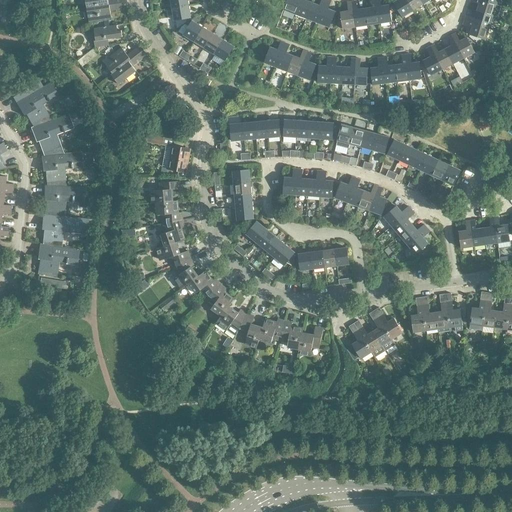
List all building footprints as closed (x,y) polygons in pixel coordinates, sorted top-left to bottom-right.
[(285,0),(282,9),(294,13),(299,0),(285,0)] [(299,0),(294,13),(305,18),(311,2),(305,0),(299,0)] [(320,0),(318,5),(311,2),(305,18),(316,22),(325,0),(320,0)] [(330,0),(329,0),(325,0),(316,22),(328,27),(334,11),(327,8),(330,0)] [(366,25),(378,23),(375,0),(370,0),(371,8),(364,8),(366,25)] [(381,6),(379,0),(375,0),(378,23),(390,22),(388,5),(381,6)] [(402,17),(412,10),(405,0),(396,0),(393,3),(402,17)] [(405,0),(412,10),(422,4),(420,0),(405,0)] [(482,0),(470,0),(470,1),(478,4),(476,11),(492,16),(496,17),(497,17),(501,6),(496,4),(482,0)] [(357,9),(356,1),(351,2),(354,27),(366,25),(364,8),(357,9)] [(342,28),(354,27),(351,2),(346,2),(347,11),(340,12),(342,24),(342,28)] [(104,21),(104,23),(105,26),(110,25),(109,20),(112,19),(110,10),(123,8),(122,3),(87,7),(89,23),(104,21)] [(174,20),(191,17),(188,5),(172,8),(174,20)] [(466,15),(464,19),(488,27),(492,16),(476,11),(474,18),(466,15)] [(484,39),(488,27),(464,19),(463,24),(471,26),(469,34),(484,39)] [(202,27),(192,20),(183,34),(193,41),(202,27)] [(117,25),(110,25),(105,26),(94,28),(95,40),(94,40),(95,47),(109,45),(109,39),(123,37),(122,30),(118,30),(117,25)] [(212,33),(202,27),(193,41),(204,47),(212,33)] [(204,47),(214,54),(223,40),(212,33),(204,47)] [(450,35),(462,58),(473,52),(465,38),(459,41),(454,33),(450,35)] [(451,45),(444,49),(452,64),(462,58),(450,35),(446,37),(451,45)] [(214,54),(224,60),(233,46),(223,40),(214,54)] [(263,62),(274,67),(283,43),(279,41),(276,49),(269,46),(263,62)] [(285,53),(288,44),(283,43),(274,67),(286,71),(292,55),(285,53)] [(438,52),(433,44),(429,46),(441,69),(452,64),(444,49),(438,52)] [(127,55),(121,47),(103,61),(112,73),(144,49),(140,45),(127,55)] [(430,75),(441,69),(429,46),(425,48),(429,56),(422,60),(427,68),(430,75)] [(147,54),(144,49),(112,73),(111,74),(119,84),(137,70),(131,63),(137,60),(138,61),(147,54)] [(286,71),(297,75),(306,51),(302,50),(299,58),(292,55),(286,71)] [(307,61),(310,53),(306,51),(297,75),(309,80),(315,64),(307,61)] [(187,53),(183,58),(194,65),(197,59),(187,53)] [(410,63),(409,54),(404,55),(408,80),(420,78),(418,62),(410,63)] [(401,64),(394,65),(396,81),(408,80),(404,55),(400,55),(401,64)] [(325,66),(318,66),(317,82),(329,83),(331,57),(326,57),(325,66)] [(329,83),(341,84),(342,67),(335,66),(335,58),(331,57),(329,83)] [(385,57),(381,58),(384,83),(396,81),(394,65),(387,66),(385,57)] [(341,84),(353,84),(355,59),(350,58),(350,67),(342,67),(341,84)] [(376,58),(377,67),(370,68),(372,84),(384,83),(381,58),(376,58)] [(359,68),(359,59),(355,59),(353,84),(365,85),(366,68),(359,68)] [(38,89),(35,84),(12,97),(23,115),(26,114),(33,126),(51,120),(42,104),(57,95),(50,82),(38,89)] [(67,113),(51,120),(33,126),(30,127),(36,142),(38,141),(44,155),(44,156),(63,154),(63,153),(56,134),(73,128),(67,113)] [(279,120),(267,121),(268,137),(281,136),(279,120)] [(297,121),(285,120),(283,136),(296,137),(297,121)] [(268,137),(267,121),(255,122),(256,138),(268,137)] [(296,137),(308,138),(309,122),(297,121),(296,137)] [(244,140),(256,138),(255,122),(243,123),(244,140)] [(308,138),(320,139),(321,122),(309,122),(308,138)] [(332,140),(333,123),(321,122),(320,139),(332,140)] [(244,140),(243,123),(230,124),(232,141),(244,140)] [(337,141),(336,145),(348,149),(350,144),(354,127),(341,124),(337,141)] [(366,130),(354,127),(350,144),(361,147),(366,130)] [(377,134),(366,130),(361,147),(373,151),(377,134)] [(146,135),(143,134),(142,139),(145,140),(145,142),(162,145),(164,138),(146,135)] [(377,134),(373,151),(385,154),(389,137),(377,134)] [(394,139),(387,155),(399,161),(406,144),(394,139)] [(229,150),(228,142),(220,143),(221,151),(229,150)] [(406,144),(399,161),(410,166),(417,150),(406,144)] [(190,149),(173,146),(169,168),(186,171),(190,149)] [(417,150),(410,166),(420,171),(427,154),(417,150)] [(45,171),(46,185),(65,186),(63,169),(82,167),(80,151),(63,153),(63,154),(44,156),(44,155),(41,156),(42,171),(45,171)] [(427,154),(420,171),(431,176),(438,160),(427,154)] [(438,160),(431,176),(442,180),(449,165),(438,160)] [(461,170),(449,165),(442,180),(454,186),(461,170)] [(169,169),(162,167),(160,175),(168,176),(169,169)] [(293,178),(285,177),(283,194),(296,195),(298,169),(293,169),(293,178)] [(296,195),(308,196),(309,179),(302,178),(303,170),(298,169),(296,195)] [(249,170),(233,172),(234,184),(250,183),(249,170)] [(317,171),(316,180),(309,179),(308,196),(320,197),(322,171),(317,171)] [(326,172),(322,171),(320,197),(332,198),(334,181),(326,180),(326,172)] [(0,187),(13,188),(13,184),(5,183),(5,176),(0,175),(0,187)] [(348,185),(340,182),(334,198),(346,202),(355,178),(351,176),(348,185)] [(159,183),(160,190),(151,191),(152,202),(156,202),(172,201),(172,200),(171,189),(180,188),(179,181),(167,182),(167,177),(160,177),(161,183),(159,183)] [(346,202),(358,206),(363,191),(356,188),(360,180),(355,178),(346,202)] [(250,183),(234,184),(235,196),(251,194),(250,183)] [(45,200),(45,214),(64,217),(64,216),(64,201),(83,202),(83,186),(65,186),(46,185),(44,185),(43,200),(45,200)] [(363,191),(358,206),(369,211),(378,186),(373,185),(370,193),(363,191)] [(382,188),(378,186),(369,211),(381,215),(381,214),(383,216),(391,205),(386,201),(386,199),(379,197),(382,188)] [(0,187),(0,197),(3,198),(4,192),(12,193),(13,188),(0,187)] [(252,206),(251,194),(235,196),(236,208),(252,206)] [(3,198),(0,197),(0,208),(11,210),(11,205),(3,204),(3,198)] [(176,200),(172,200),(172,201),(156,202),(157,214),(161,213),(162,223),(182,220),(182,212),(177,212),(176,200)] [(252,206),(236,208),(237,220),(253,218),(252,206)] [(383,217),(392,227),(411,210),(408,207),(401,212),(396,206),(383,217)] [(0,208),(0,219),(1,220),(2,214),(10,215),(11,210),(0,208)] [(407,219),(414,214),(411,210),(392,227),(399,236),(412,225),(407,219)] [(43,229),(42,244),(61,247),(62,231),(86,234),(88,219),(64,216),(64,217),(45,214),(42,214),(41,229),(43,229)] [(499,226),(498,217),(493,218),(497,243),(509,241),(507,225),(499,226)] [(485,245),(497,243),(493,218),(489,219),(490,227),(483,228),(485,245)] [(1,220),(0,219),(0,230),(9,232),(9,227),(0,226),(1,220)] [(182,220),(162,223),(165,233),(161,234),(165,245),(176,242),(184,240),(181,229),(185,227),(182,220)] [(465,222),(466,231),(459,232),(461,248),(473,247),(470,221),(465,222)] [(474,221),(470,221),(473,247),(485,245),(483,228),(475,229),(474,221)] [(267,230),(257,222),(246,234),(256,242),(267,230)] [(417,231),(412,225),(399,236),(407,245),(427,228),(424,225),(417,231)] [(423,238),(430,232),(427,228),(407,245),(415,254),(428,243),(423,238)] [(256,242),(265,250),(276,237),(267,230),(256,242)] [(274,258),(285,245),(276,237),(265,250),(274,258)] [(176,242),(165,245),(157,248),(161,260),(169,257),(172,267),(190,258),(188,250),(180,253),(176,242)] [(42,244),(39,243),(37,258),(40,259),(37,274),(56,277),(59,262),(76,265),(79,250),(61,247),(42,244)] [(239,253),(242,249),(237,245),(234,249),(239,253)] [(295,253),(285,245),(274,258),(284,266),(295,253)] [(349,265),(347,248),(334,250),(337,266),(349,265)] [(247,253),(242,249),(239,253),(244,257),(247,253)] [(325,268),(337,266),(334,250),(323,251),(325,268)] [(325,268),(323,251),(311,253),(313,270),(325,268)] [(90,262),(91,254),(83,252),(81,261),(90,262)] [(301,271),(313,270),(311,253),(298,255),(301,271)] [(195,264),(190,258),(172,267),(178,275),(174,278),(182,288),(184,287),(198,276),(191,267),(195,264)] [(267,276),(270,272),(265,268),(262,272),(267,276)] [(198,276),(184,287),(191,296),(200,290),(206,299),(220,285),(216,278),(212,281),(205,271),(198,276)] [(275,276),(270,272),(267,276),(272,280),(275,276)] [(206,299),(201,304),(205,307),(209,301),(214,305),(211,308),(221,315),(228,307),(233,300),(224,293),(226,289),(220,285),(206,299)] [(478,309),(472,308),(467,307),(468,318),(470,319),(470,325),(482,327),(487,293),(480,292),(478,309)] [(451,293),(445,294),(450,327),(454,327),(455,332),(463,331),(462,324),(461,319),(459,309),(453,310),(451,293)] [(487,293),(482,327),(494,328),(496,311),(490,311),(493,294),(487,293)] [(442,311),(435,312),(438,329),(438,333),(450,331),(450,327),(445,294),(439,295),(442,311)] [(502,312),(496,311),(494,328),(506,330),(510,296),(505,295),(502,312)] [(426,331),(438,329),(435,312),(429,313),(427,296),(421,297),(426,331)] [(414,332),(426,331),(421,297),(415,298),(418,315),(411,315),(411,316),(413,326),(414,332)] [(160,305),(164,311),(168,307),(164,302),(160,305)] [(228,307),(221,315),(216,322),(236,336),(237,332),(246,314),(240,310),(237,313),(228,307)] [(379,307),(374,311),(392,339),(403,332),(394,318),(388,322),(379,307)] [(374,311),(369,314),(371,317),(378,328),(373,331),(385,351),(395,344),(392,339),(374,311)] [(253,317),(246,314),(237,332),(248,335),(245,344),(257,347),(260,339),(259,339),(263,329),(262,329),(251,325),(254,317),(253,317)] [(265,320),(262,329),(263,329),(259,339),(260,339),(271,342),(272,338),(280,340),(285,322),(277,319),(276,324),(265,320)] [(367,335),(359,320),(354,324),(372,352),(375,357),(385,351),(373,331),(367,335)] [(293,323),(285,322),(280,340),(288,342),(287,347),(299,349),(302,334),(303,330),(292,328),(293,323)] [(353,346),(347,350),(354,360),(360,357),(361,359),(372,352),(354,324),(349,327),(358,341),(352,344),(353,346)] [(323,329),(316,327),(314,336),(302,334),(299,349),(299,354),(310,356),(312,347),(319,348),(323,329)] [(250,364),(252,358),(242,355),(240,361),(250,364)] [(393,377),(387,367),(383,370),(389,379),(393,377)]
